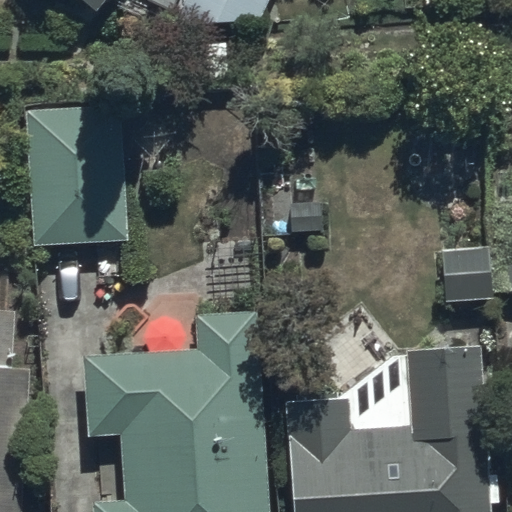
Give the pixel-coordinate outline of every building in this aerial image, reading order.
[(111,0),(86,0),(101,13),(111,0)] [(271,0),(180,0),(181,23),(263,19),(271,0)] [(119,104),(26,110),(35,243),(128,237),(119,104)] [(511,202),(495,204),(498,288),(511,287),(511,202)] [(492,299),(491,289),(491,247),(440,249),(441,301),(492,299)] [(0,511),(22,511),(32,369),(15,367),(19,311),(0,309),(0,511)] [(96,499),(96,511),(272,511),(262,312),(198,315),(200,349),(87,355),(91,432),(124,430),(128,497),(96,499)] [(494,511),(483,346),(401,349),(339,397),(289,399),(293,511),(494,511)]
